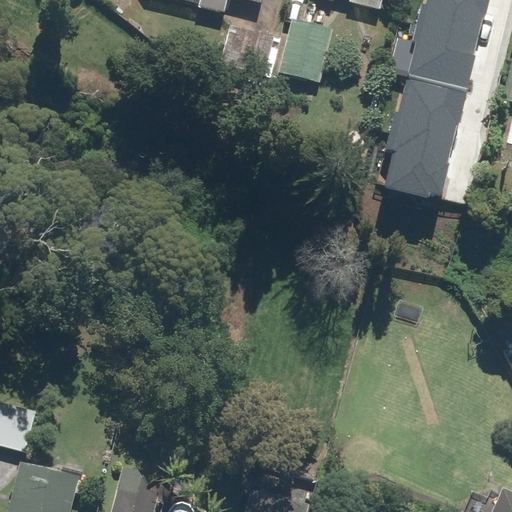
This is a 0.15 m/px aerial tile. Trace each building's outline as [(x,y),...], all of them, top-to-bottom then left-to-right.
[(160,0),(195,7),(195,11),(222,15),(223,1),(255,7),(257,0),(160,0)] [(345,0),(344,5),(355,8),(353,17),(372,21),(373,15),(379,16),(382,0),(345,0)] [(488,0),(425,0),(407,68),(466,83),(488,0)] [(331,32),(287,20),(272,76),(316,87),(331,32)] [(268,39),(227,29),(218,67),(259,77),(268,39)] [(511,48),(511,55),(501,103),(511,105),(511,33),(509,48),(511,48)] [(395,151),(387,185),(441,198),(466,93),(400,78),(384,148),(395,151)] [(18,407),(0,403),(0,451),(9,453),(18,407)] [(6,511),(65,511),(74,478),(20,464),(6,511)] [(111,511),(149,511),(154,491),(118,482),(111,511)] [(511,511),(511,497),(498,491),(488,511),(511,511)] [(246,494),(242,511),(304,511),(305,508),(246,494)]
